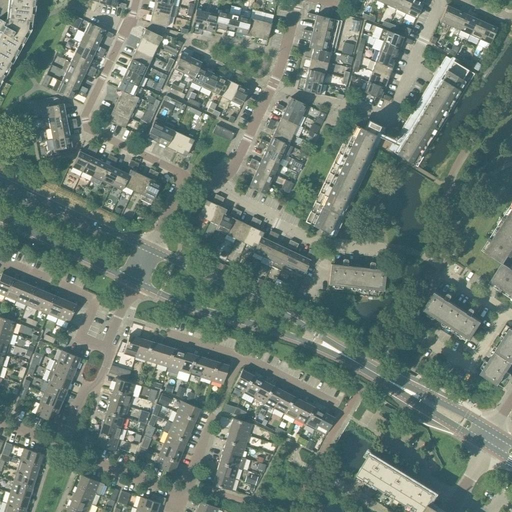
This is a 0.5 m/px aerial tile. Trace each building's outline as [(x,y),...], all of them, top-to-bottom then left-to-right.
[(0,80),(13,58),(29,29),(27,28),(28,20),(32,21),(34,0),(11,0),(9,18),(7,22),(0,18),(0,30),(2,31),(0,34),(0,80)] [(353,0),(352,0),(347,10),(352,12),(354,6),(357,2),(353,0)] [(399,0),(387,0),(386,5),(396,9),(399,0)] [(411,0),(399,0),(396,9),(406,14),(411,0)] [(418,0),(411,0),(406,14),(416,18),(423,2),(418,0)] [(152,12),(169,16),(172,5),(155,1),(152,12)] [(447,5),(445,8),(439,21),(450,26),(457,10),(447,5)] [(203,29),(207,12),(196,9),(192,27),(203,29)] [(215,27),(225,30),(229,13),(218,10),(217,14),(217,15),(214,27),(215,27)] [(450,26),(459,30),(467,14),(457,10),(450,26)] [(169,16),(152,12),(149,22),(167,27),(169,16)] [(217,15),(217,14),(207,12),(203,29),(214,32),(215,27),(214,27),(217,15)] [(240,15),(229,13),(225,30),(235,32),(240,15)] [(314,26),(338,32),(341,21),(342,14),(338,13),(336,20),(316,15),(307,13),(306,17),(315,19),(314,26)] [(477,18),(467,14),(459,30),(469,35),(477,18)] [(235,32),(246,35),(250,18),(240,15),(235,32)] [(74,16),(70,26),(77,29),(82,19),(74,16)] [(246,35),(256,38),(260,20),(250,18),(246,35)] [(469,35),(479,39),(486,23),(477,18),(469,35)] [(267,40),(268,38),(271,23),(260,20),(256,38),(267,40)] [(89,22),(84,33),(100,40),(103,34),(111,38),(113,34),(105,30),(89,22)] [(489,44),(497,28),(486,23),(479,39),(489,44)] [(336,42),(338,32),(314,26),(312,32),(303,30),(302,34),(336,42)] [(141,39),(157,47),(162,37),(145,29),(141,39)] [(382,29),(378,39),(383,41),(400,47),(404,37),(387,30),(382,29)] [(96,50),(100,40),(84,33),(79,42),(96,50)] [(333,52),(336,42),(302,34),(301,38),(310,41),(308,47),(313,48),(326,51),(326,50),(331,51),(333,52)] [(141,39),(136,49),(152,57),(157,47),(141,39)] [(379,51),(396,57),(400,47),(383,41),(379,51)] [(79,42),(75,52),(91,60),(96,50),(79,42)] [(313,48),(311,58),(328,63),(331,51),(326,50),(326,51),(313,48)] [(136,49),(131,59),(148,66),(152,57),(136,49)] [(375,61),(392,68),(396,57),(379,51),(375,61)] [(86,69),(91,60),(75,52),(70,62),(86,69)] [(184,73),(191,57),(181,52),(173,68),(184,73)] [(389,149),(417,166),(474,73),(446,56),(389,149)] [(184,73),(193,78),(199,66),(201,62),(191,57),(184,73)] [(325,73),(328,63),(311,58),(308,69),(325,73)] [(131,59),(127,68),(143,76),(148,66),(131,59)] [(82,79),(86,69),(70,62),(70,63),(65,60),(62,69),(66,71),(66,72),(82,79)] [(392,68),(375,61),(371,71),(388,78),(392,68)] [(209,71),(199,66),(193,78),(191,82),(201,87),(209,71)] [(127,68),(122,78),(138,86),(143,76),(127,68)] [(308,69),(305,79),(323,83),(325,73),(308,69)] [(218,75),(209,71),(201,87),(211,91),(218,75)] [(368,81),(384,88),(388,78),(371,71),(368,81)] [(66,72),(61,81),(77,89),(82,79),(66,72)] [(228,80),(218,75),(211,91),(221,96),(228,80)] [(138,86),(122,78),(117,89),(122,91),(122,90),(134,96),(134,95),(138,86)] [(303,90),(306,91),(320,94),(323,83),(305,79),(303,90)] [(72,99),(77,89),(61,81),(61,82),(57,80),(52,90),(72,99)] [(238,84),(228,80),(221,96),(230,101),(232,96),(238,84)] [(364,92),(380,98),(384,88),(368,81),(364,92)] [(238,84),(232,96),(230,101),(241,105),(248,89),(238,84)] [(122,91),(119,96),(117,100),(133,108),(138,97),(134,95),(134,96),(122,90),(122,91)] [(155,99),(149,96),(147,101),(152,104),(155,99)] [(286,107),(302,115),(307,105),(290,97),(286,107)] [(117,100),(113,110),(129,117),(133,108),(117,100)] [(42,103),(39,103),(42,119),(48,118),(66,114),(63,103),(49,106),(48,102),(42,103)] [(297,125),(302,115),(286,107),(281,117),(297,125)] [(129,117),(113,110),(108,120),(124,128),(129,117)] [(68,125),(66,114),(48,118),(50,128),(68,125)] [(293,135),(297,125),(281,117),(278,123),(270,119),(268,123),(270,124),(274,126),(276,127),(293,135)] [(364,129),(352,123),(305,222),(332,234),(332,235),(326,235),(326,238),(334,239),(386,127),(385,128),(368,120),(364,129)] [(156,142),(164,126),(154,121),(146,137),(156,142)] [(319,127),(312,123),(309,130),(316,134),(319,127)] [(70,135),(68,125),(50,128),(52,139),(70,135)] [(212,133),(230,141),(234,133),(216,125),(212,133)] [(174,130),(164,126),(156,142),(166,146),(174,130)] [(288,145),(293,135),(276,127),(272,137),(288,145)] [(184,135),(174,130),(166,146),(176,151),(184,135)] [(72,153),(71,147),(72,146),(70,135),(52,139),(54,150),(51,150),(52,155),(58,154),(59,156),(72,153)] [(184,135),(176,151),(186,156),(194,140),(184,135)] [(267,142),(265,146),(267,147),(283,154),(288,156),(292,147),(288,145),(272,137),(269,143),(267,142)] [(279,164),(283,154),(267,147),(262,157),(279,164)] [(82,172),(90,155),(79,151),(72,167),(82,172)] [(82,172),(92,176),(99,160),(90,155),(82,172)] [(274,174),(279,164),(262,157),(258,166),(274,174)] [(288,169),(298,173),(302,164),(293,159),(288,169)] [(92,176),(90,181),(99,185),(101,181),(109,165),(99,160),(92,176)] [(101,181),(111,185),(119,169),(109,165),(101,181)] [(256,170),(253,176),(269,184),(274,174),(258,166),(256,165),(254,169),(256,170)] [(128,174),(119,169),(111,185),(122,190),(124,186),(123,186),(129,174),(128,174)] [(123,186),(124,186),(133,190),(141,174),(130,169),(128,174),(129,174),(123,186)] [(150,179),(141,174),(133,190),(143,195),(150,179)] [(248,186),(265,194),(269,184),(253,176),(248,186)] [(143,195),(141,199),(151,204),(153,200),(161,184),(150,179),(143,195)] [(288,181),(284,190),(289,193),(293,183),(288,181)] [(88,194),(85,199),(91,202),(94,197),(88,194)] [(206,199),(205,200),(198,216),(208,221),(216,204),(206,199)] [(208,221),(218,225),(224,213),(224,214),(226,209),(216,204),(208,221)] [(490,237),(488,240),(491,242),(485,251),(502,263),(503,263),(508,255),(511,257),(511,255),(511,208),(506,218),(504,216),(502,219),(505,220),(492,239),(490,237)] [(226,234),(233,218),(224,214),(224,213),(218,225),(215,229),(226,234)] [(226,234),(235,239),(243,222),(233,218),(226,234)] [(235,239),(245,243),(253,227),(243,222),(235,239)] [(253,227),(245,243),(255,248),(261,236),(263,232),(253,227)] [(271,241),(261,236),(255,248),(253,252),(263,257),(271,241)] [(198,245),(196,248),(199,249),(204,251),(208,244),(200,240),(198,245)] [(263,257),(273,262),(280,245),(271,241),(263,257)] [(280,245),(273,262),(271,266),(281,270),(290,250),(280,245)] [(300,255),(290,250),(281,270),(290,275),(292,271),(300,255)] [(300,255),(292,271),(303,276),(310,259),(300,255)] [(383,290),(385,270),(374,268),(375,262),(370,262),(369,268),(347,265),(348,259),(343,259),(342,265),(331,263),(328,284),(383,290)] [(511,265),(511,268),(503,263),(502,263),(491,281),(500,287),(499,290),(501,291),(503,289),(511,294),(511,265)] [(1,273),(1,275),(0,276),(0,294),(5,296),(12,278),(1,273)] [(5,296),(15,300),(23,282),(12,278),(5,296)] [(26,305),(29,296),(33,287),(23,282),(15,300),(26,305)] [(26,305),(36,309),(44,291),(33,287),(29,296),(26,305)] [(44,291),(36,309),(47,314),(55,296),(44,291)] [(470,339),(472,336),(481,321),(472,315),(475,310),(471,307),(467,312),(449,300),(452,295),(448,292),(445,298),(435,291),(424,309),(470,339)] [(65,300),(57,296),(55,296),(47,314),(57,318),(65,300)] [(69,323),(76,304),(65,300),(57,318),(69,323)] [(0,329),(12,333),(16,322),(0,317),(0,329)] [(480,374),(498,385),(504,375),(509,379),(511,374),(507,371),(511,362),(511,328),(510,327),(480,374)] [(0,341),(9,344),(12,333),(0,329),(0,341)] [(129,335),(128,339),(123,353),(135,357),(140,338),(129,335)] [(135,357),(145,360),(151,341),(140,338),(135,357)] [(0,341),(0,353),(6,355),(9,344),(0,341)] [(145,360),(156,364),(162,345),(151,341),(145,360)] [(156,364),(167,367),(173,348),(162,345),(156,364)] [(184,352),(173,348),(167,367),(178,370),(184,352)] [(80,358),(78,357),(62,350),(57,361),(75,369),(80,358)] [(195,355),(184,352),(178,370),(189,374),(195,355)] [(206,358),(195,355),(189,374),(200,377),(206,358)] [(217,362),(206,358),(200,377),(211,380),(217,362)] [(71,379),(75,369),(57,361),(54,360),(50,371),(71,379)] [(217,362),(211,380),(223,384),(228,365),(217,362)] [(242,369),(241,371),(233,387),(244,392),(253,375),(242,369)] [(46,381),(48,382),(66,390),(71,379),(50,371),(46,381)] [(263,380),(253,375),(244,392),(254,398),(263,380)] [(113,390),(132,396),(135,384),(116,378),(113,390)] [(273,385),(263,380),(254,398),(264,403),(273,385)] [(62,400),(66,390),(48,382),(44,393),(62,400)] [(23,384),(19,395),(24,397),(28,386),(23,384)] [(283,391),(273,385),(264,403),(274,408),(283,391)] [(113,390),(109,401),(128,406),(132,396),(113,390)] [(293,396),(283,391),(274,408),(284,413),(293,396)] [(44,393),(40,403),(58,411),(62,400),(44,393)] [(158,403),(168,406),(171,399),(161,395),(158,403)] [(284,413),(294,419),(303,401),(293,396),(284,413)] [(125,417),(128,406),(109,401),(106,412),(125,417)] [(177,412),(195,419),(199,408),(181,401),(177,412)] [(294,419),(304,424),(313,407),(303,401),(294,419)] [(55,429),(58,423),(53,421),(58,411),(40,403),(35,414),(47,419),(44,425),(55,429)] [(226,404),(223,410),(233,414),(236,407),(226,404)] [(236,407),(233,414),(244,417),(246,412),(236,407)] [(304,424),(315,429),(324,412),(313,407),(304,424)] [(121,428),(125,417),(106,412),(103,423),(121,428)] [(190,430),(195,419),(177,412),(172,422),(190,430)] [(315,429),(325,435),(334,417),(324,412),(315,429)] [(251,424),(233,418),(229,430),(248,435),(251,424)] [(172,422),(168,433),(186,441),(190,430),(172,422)] [(118,439),(121,428),(103,423),(99,433),(118,439)] [(229,430),(226,440),(245,446),(248,435),(229,430)] [(101,453),(102,448),(103,447),(115,451),(118,439),(99,433),(96,444),(91,442),(89,449),(101,453)] [(182,451),(186,441),(168,433),(164,443),(182,451)] [(270,434),(267,439),(274,442),(277,437),(270,434)] [(226,440),(222,451),(241,457),(245,446),(226,440)] [(164,443),(159,454),(177,462),(182,451),(164,443)] [(47,456),(47,455),(49,450),(37,446),(36,452),(24,448),(20,460),(39,465),(42,455),(47,456)] [(222,451),(219,462),(243,469),(246,459),(241,457),(222,451)] [(433,496),(436,493),(370,453),(357,473),(420,511),(443,511),(438,508),(441,501),(433,496)] [(175,480),(178,474),(173,472),(177,462),(159,454),(155,465),(166,470),(164,475),(175,480)] [(20,460),(17,470),(35,476),(39,465),(20,460)] [(219,462),(216,473),(235,479),(238,468),(243,469),(219,462)] [(79,467),(77,473),(81,475),(77,486),(95,493),(100,495),(104,484),(88,477),(90,472),(79,467)] [(17,470),(13,481),(32,487),(35,476),(17,470)] [(235,479),(216,473),(212,485),(231,490),(235,479)] [(13,481),(10,492),(29,498),(32,487),(13,481)] [(77,486),(73,496),(91,504),(95,493),(77,486)] [(10,492),(7,503),(25,509),(29,498),(10,492)] [(163,504),(165,498),(154,494),(152,500),(140,496),(137,508),(149,511),(155,511),(159,503),(163,504)] [(73,496),(68,507),(80,511),(92,511),(95,506),(91,504),(73,496)] [(216,511),(218,508),(200,500),(196,511),(216,511)] [(24,511),(25,509),(7,503),(3,511),(24,511)]
